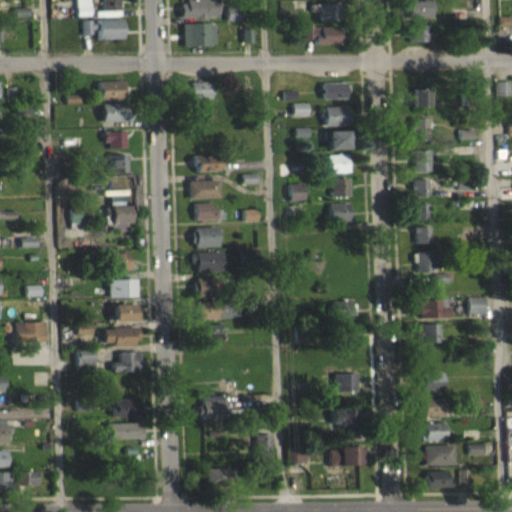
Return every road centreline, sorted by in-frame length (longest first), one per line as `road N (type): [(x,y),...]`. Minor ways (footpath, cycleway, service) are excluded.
road 1 (residential): [(371,0),(390,511)]
road 2 (residential): [(151,0),(168,511)]
road 3 (tertiary): [(0,511),(511,505)]
road 4 (residential): [(0,60),(511,59)]
